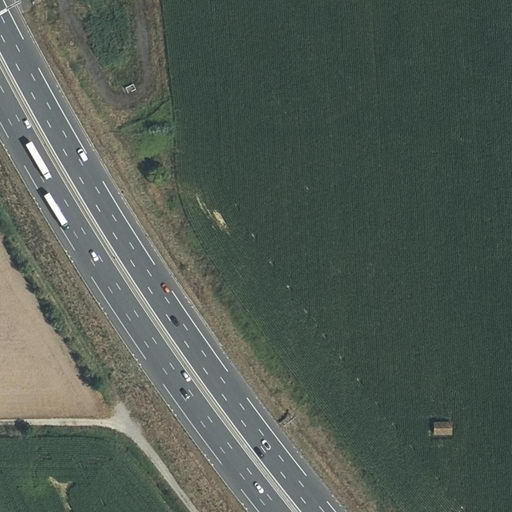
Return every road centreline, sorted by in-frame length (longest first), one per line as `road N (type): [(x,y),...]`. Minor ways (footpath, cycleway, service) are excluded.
road 1 (motorway): [(319,511),(181,329),(0,22)]
road 2 (motorway): [(0,93),(120,297),(275,511)]
road 3 (track): [(120,134),(194,257),(389,511)]
road 4 (track): [(0,421),(114,425),(134,435),(195,511)]
